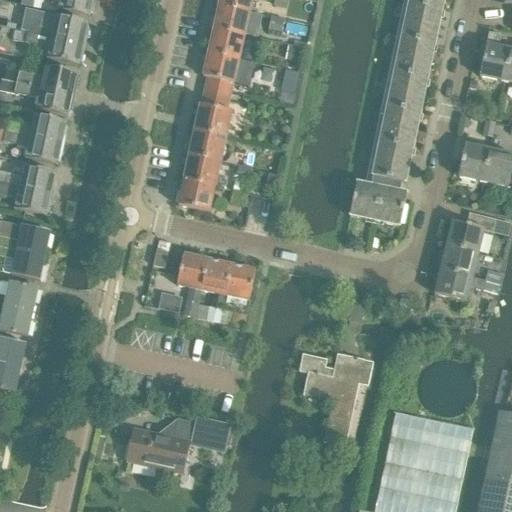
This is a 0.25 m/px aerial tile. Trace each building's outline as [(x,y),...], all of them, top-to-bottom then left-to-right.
[(21,0),(20,7),(24,8),(32,9),(34,0),(55,0),(60,1),(58,11),(89,18),(89,15),(92,12),(93,6),(92,3),(92,0),(21,0)] [(219,0),(218,7),(249,13),(251,0),(219,0)] [(288,0),(274,0),(273,7),(286,10),(288,0)] [(409,0),(380,143),(412,150),(444,0),(409,0)] [(218,7),(213,30),(243,37),(249,13),(218,7)] [(22,22),(20,33),(83,46),(84,40),(86,37),(88,30),(87,28),(87,24),(56,18),(24,11),(22,22)] [(268,32),(281,35),(284,21),(272,18),(268,32)] [(213,30),(207,54),(238,61),(243,37),(213,30)] [(15,32),(13,42),(15,42),(25,44),(33,47),(47,58),(47,60),(78,67),(79,64),(81,62),(82,56),(81,52),(83,46),(20,33),(18,32),(17,32),(15,32)] [(479,78),(504,83),(510,51),(498,48),(500,36),(488,34),(479,78)] [(288,47),(286,59),(301,62),(304,50),(288,47)] [(207,79),(231,84),(233,84),(238,61),(207,54),(202,78),(207,79)] [(4,82),(72,96),(73,88),(76,86),(77,81),(75,78),(76,75),(45,68),(43,78),(18,73),(18,74),(6,71),(4,82)] [(286,72),(281,92),(282,92),(295,96),(300,75),(286,72)] [(207,79),(204,88),(229,94),(231,84),(207,79)] [(36,111),(67,117),(68,114),(70,112),(71,106),(70,103),(72,96),(4,82),(1,81),(0,86),(0,91),(14,95),(38,100),(36,111)] [(470,82),(468,90),(476,92),(478,83),(470,82)] [(203,96),(200,106),(225,112),(228,101),(203,96)] [(200,106),(195,132),(225,138),(231,113),(225,112),(200,106)] [(0,132),(61,145),(62,138),(65,135),(66,131),(65,126),(65,123),(35,117),(32,127),(0,120),(0,132)] [(486,123),(483,136),(492,138),(495,125),(486,123)] [(25,160),(56,166),(57,163),(59,162),(61,156),(59,151),(61,145),(0,132),(0,143),(28,149),(25,160)] [(195,132),(189,157),(220,163),(225,138),(195,132)] [(273,138),(271,144),(275,148),(281,147),(282,141),(278,137),(273,138)] [(380,143),(370,188),(381,191),(401,195),(403,185),(405,185),(411,155),(412,150),(380,143)] [(458,179),(482,184),(489,152),(465,146),(458,179)] [(511,156),(489,152),(482,184),(507,190),(511,167),(511,156)] [(189,157),(183,181),(215,188),(220,163),(189,157)] [(0,185),(50,196),(51,189),(54,186),(55,180),(54,176),(54,174),(24,167),(21,179),(0,174),(0,185)] [(235,181),(249,185),(252,170),(239,167),(235,181)] [(269,177),(267,186),(276,188),(278,179),(269,177)] [(209,214),(215,188),(183,181),(177,207),(209,214)] [(14,211),(45,217),(46,214),(49,212),(50,204),(48,202),(50,196),(0,185),(0,196),(17,200),(14,211)] [(357,185),(350,218),(375,223),(381,191),(370,188),(357,186),(357,185)] [(381,191),(375,223),(400,228),(404,205),(406,196),(401,195),(381,191)] [(230,206),(244,209),(247,196),(232,193),(230,206)] [(452,223),(446,247),(478,255),(484,232),(493,234),(496,221),(469,214),(466,227),(452,223)] [(0,239),(0,249),(45,259),(50,234),(21,228),(18,244),(0,239)] [(446,247),(440,272),(485,283),(485,282),(472,279),(478,255),(446,247)] [(11,276),(39,282),(45,259),(0,249),(0,258),(14,261),(11,276)] [(168,254),(157,251),(153,268),(164,270),(168,254)] [(181,266),(177,287),(189,290),(186,304),(183,317),(195,320),(201,292),(207,262),(183,257),(181,266)] [(207,262),(201,292),(215,295),(211,310),(210,309),(209,314),(207,323),(219,325),(222,312),(225,298),(231,267),(207,262)] [(178,265),(171,264),(169,271),(176,273),(178,265)] [(231,267),(225,298),(249,303),(255,273),(231,267)] [(434,296),(466,304),(469,289),(493,295),(495,286),(485,283),(440,272),(434,296)] [(485,282),(485,283),(495,286),(496,286),(498,276),(490,274),(486,276),(485,282)] [(0,307),(33,314),(38,290),(9,283),(9,284),(2,283),(0,284),(0,307)] [(0,316),(2,317),(0,327),(0,332),(28,339),(33,314),(0,307),(0,316)] [(234,314),(231,328),(243,330),(246,317),(234,314)] [(0,365),(21,370),(26,346),(0,340),(0,365)] [(308,375),(303,397),(304,397),(305,393),(335,399),(325,444),(323,444),(323,445),(345,450),(359,386),(365,388),(368,388),(373,365),(372,365),(342,357),(339,373),(325,369),(327,362),(303,357),(299,373),(308,375)] [(0,391),(16,394),(21,371),(21,370),(0,365),(0,391)] [(478,511),(511,511),(511,416),(500,414),(478,511)] [(453,511),(471,431),(395,415),(373,511),(453,511)] [(135,433),(128,463),(181,475),(188,446),(225,454),(231,428),(217,425),(216,431),(177,422),(173,441),(156,437),(135,433)]
